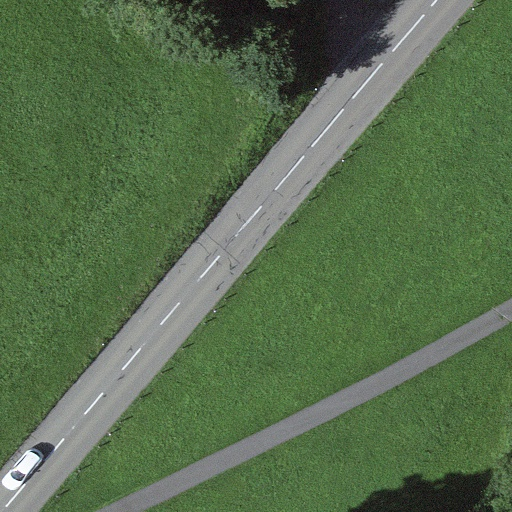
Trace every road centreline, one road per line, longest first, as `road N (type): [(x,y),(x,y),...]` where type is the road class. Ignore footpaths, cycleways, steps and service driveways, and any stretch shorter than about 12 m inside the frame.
road 1 (tertiary): [(3,511),(439,0)]
road 2 (track): [(511,312),(123,511)]
